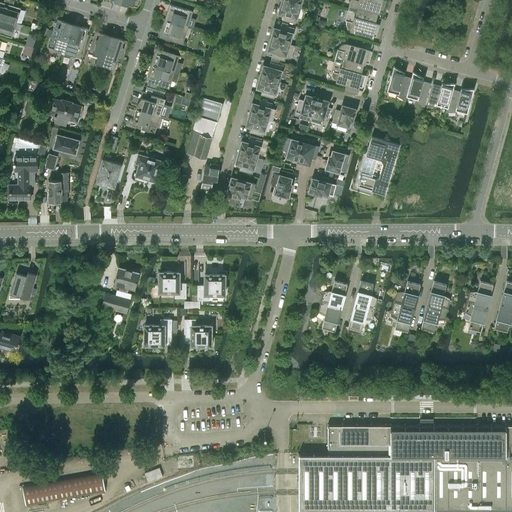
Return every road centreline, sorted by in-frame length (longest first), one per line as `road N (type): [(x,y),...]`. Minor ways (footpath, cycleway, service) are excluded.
road 1 (unclassified): [(0,402),(244,398),(254,390),(294,231)]
road 2 (residential): [(220,229),(226,163),(272,0)]
road 3 (unclassified): [(0,233),(220,229)]
road 4 (residential): [(471,230),(511,87)]
